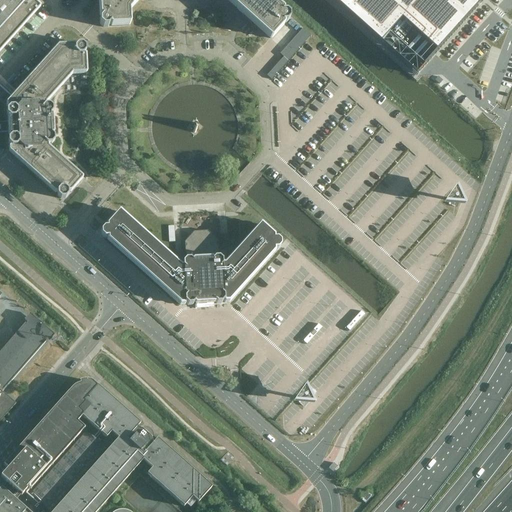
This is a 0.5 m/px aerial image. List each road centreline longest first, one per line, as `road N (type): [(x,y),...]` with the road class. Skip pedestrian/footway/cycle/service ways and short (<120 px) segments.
road 1 (unclassified): [(301,462),(427,314),(474,229),(511,131)]
road 2 (tertiary): [(301,462),(123,303)]
road 3 (tertiary): [(0,443),(123,303)]
road 4 (motorway): [(511,363),(407,511)]
road 5 (tertiary): [(123,303),(0,194)]
